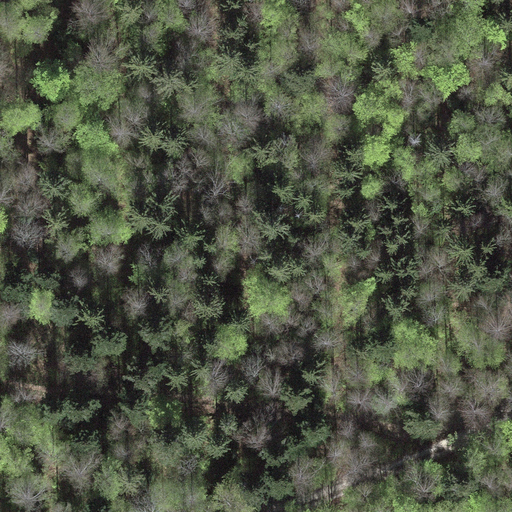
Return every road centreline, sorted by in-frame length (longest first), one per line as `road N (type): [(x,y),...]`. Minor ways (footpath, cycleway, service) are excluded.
road 1 (track): [(0,361),(489,424)]
road 2 (track): [(511,418),(295,507)]
